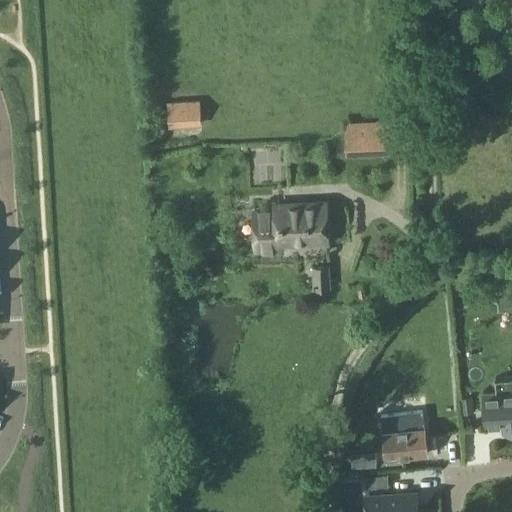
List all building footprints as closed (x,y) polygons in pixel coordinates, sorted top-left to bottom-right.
[(169,125),(203,123),(201,99),(167,101),(169,125)] [(403,120),(344,122),(345,154),(405,151),(403,120)] [(254,254),(272,253),(271,245),(327,242),(325,204),(274,207),(274,213),(252,214),(254,254)] [(329,267),(314,267),(314,289),(330,288),(329,267)] [(511,390),(484,393),(487,425),(504,424),(504,430),(510,429),(510,423),(511,423),(511,390)] [(387,462),(403,460),(403,456),(428,453),(423,410),(381,415),(387,462)] [(373,446),(352,448),(353,461),(374,458),(373,446)] [(417,511),(417,493),(366,496),(366,511),(417,511)]
